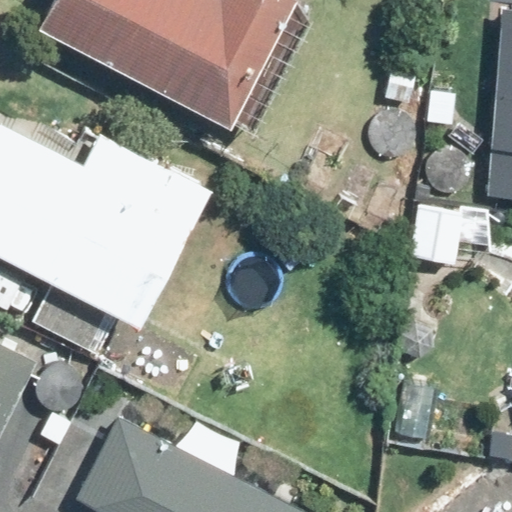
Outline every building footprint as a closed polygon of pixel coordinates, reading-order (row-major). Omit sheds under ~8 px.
[(28,0),(27,5),(219,103),(271,0),(28,0)] [(511,0),(494,0),(481,183),(511,185),(511,0)] [(74,143),(0,105),(0,236),(52,263),(28,308),(90,340),(113,295),(132,304),(202,168),(90,110),(74,143)] [(414,192),(406,244),(453,251),(459,199),(414,192)] [(181,345),(109,308),(91,346),(163,383),(181,345)] [(0,409),(30,350),(0,334),(0,409)] [(45,402),(34,425),(56,434),(67,411),(45,402)] [(308,511),(120,416),(79,495),(112,511),(308,511)]
